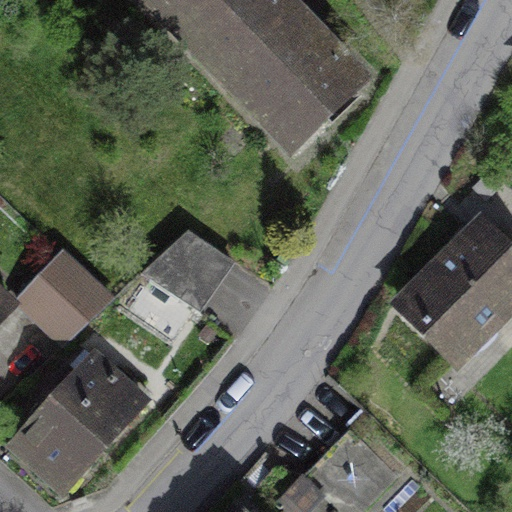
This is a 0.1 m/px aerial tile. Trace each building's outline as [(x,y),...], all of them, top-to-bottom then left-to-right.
[(373,101),(265,0),(149,0),(316,160),(373,101)] [(511,320),(511,249),(485,223),(407,298),(466,363),(511,320)] [(251,273),(199,236),(165,284),(216,321),(251,273)] [(68,353),(112,306),(82,278),(38,325),(68,353)] [(0,357),(38,315),(0,280),(0,357)] [(164,422),(99,361),(16,448),(48,479),(80,510),(164,422)] [(384,511),(408,483),(358,442),(314,495),(334,511),(384,511)]
